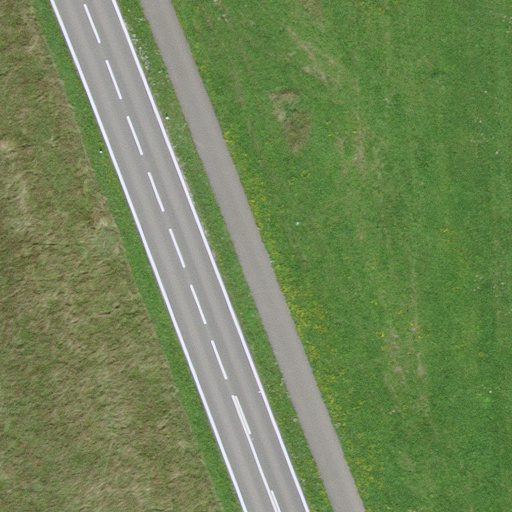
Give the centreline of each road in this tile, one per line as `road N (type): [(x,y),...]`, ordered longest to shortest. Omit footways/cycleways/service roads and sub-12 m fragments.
road 1 (primary): [(72,0),(270,511)]
road 2 (track): [(142,0),(339,511)]
